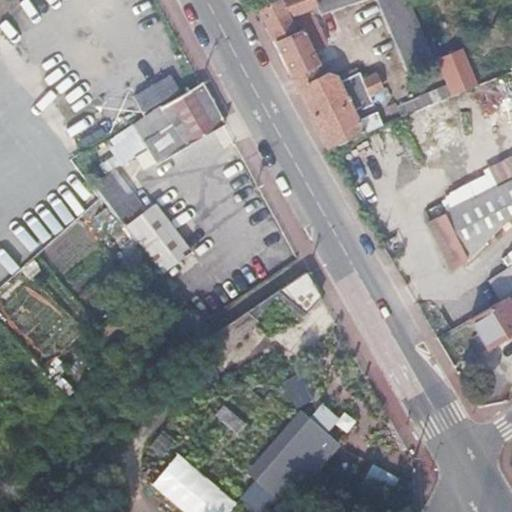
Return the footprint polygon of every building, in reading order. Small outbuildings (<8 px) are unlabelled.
[(277,47),(292,78),(314,67),(309,55),(322,47),(305,13),(310,11),(314,18),(363,0),(368,0),(406,71),(431,61),(399,0),(285,0),(257,10),(277,47)] [(397,105),(402,116),(475,85),(459,50),(436,59),(447,83),(397,105)] [(299,92),(327,148),(383,124),(376,113),(359,122),(354,112),(360,108),(361,111),(372,105),(369,97),(378,92),(372,77),(361,82),(354,70),(344,75),(347,81),(339,84),(335,74),(299,92)] [(159,161),(221,123),(199,83),(159,107),(171,122),(143,141),(148,147),(159,161)] [(90,182),(104,201),(118,219),(128,212),(123,203),(127,200),(111,170),(90,182)] [(511,184),(432,226),(460,274),(511,219),(511,184)] [(122,225),(159,273),(187,251),(153,204),(122,225)] [(306,313),(320,295),(306,271),(279,289),(306,313)] [(511,292),(466,320),(485,351),(511,335),(511,292)] [(68,395),(89,415),(168,332),(146,312),(68,395)] [(297,403),(246,468),(255,475),(238,497),(257,511),(273,511),(335,436),(325,428),(337,413),(319,399),(308,412),(297,403)]
